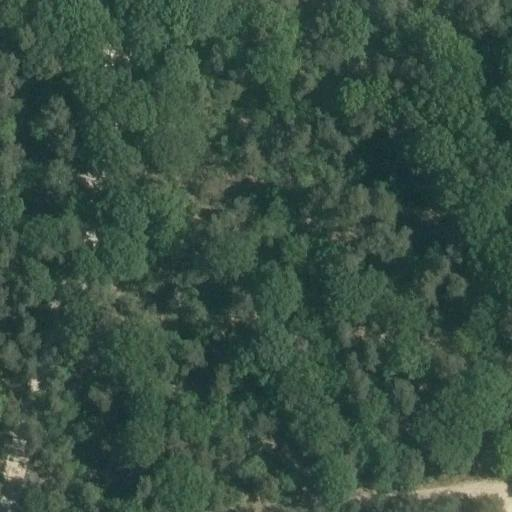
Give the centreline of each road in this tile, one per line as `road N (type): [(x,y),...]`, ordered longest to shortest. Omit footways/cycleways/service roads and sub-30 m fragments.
road 1 (track): [(93,0),(111,70),(99,177),(88,242),(32,406),(7,511)]
road 2 (track): [(299,511),(440,493),(511,495)]
